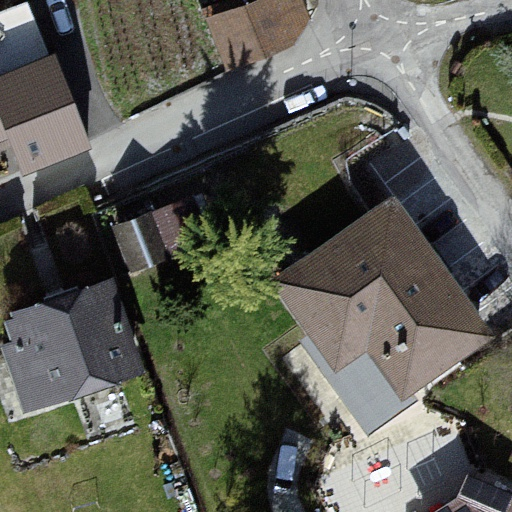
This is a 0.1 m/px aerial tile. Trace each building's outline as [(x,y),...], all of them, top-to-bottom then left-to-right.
[(301,0),(245,0),(196,19),(224,76),(287,51),(309,20),(301,0)] [(88,144),(53,58),(0,79),(0,138),(11,134),(26,170),(88,144)] [(395,201),(278,280),(335,363),(365,343),(400,394),(487,335),(395,201)] [(106,279),(0,307),(0,367),(18,410),(137,371),(106,279)] [(511,482),(460,462),(439,511),(507,511),(511,501),(511,482)]
